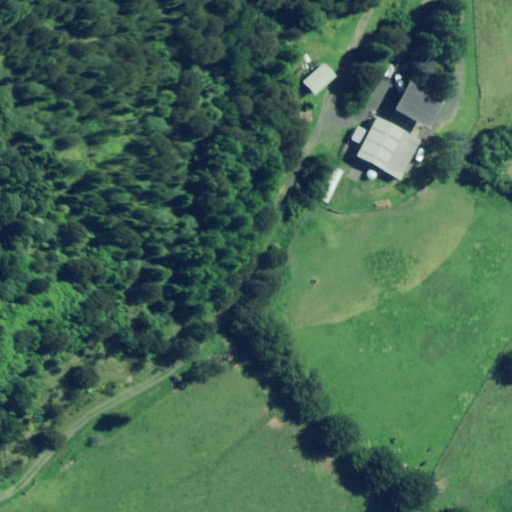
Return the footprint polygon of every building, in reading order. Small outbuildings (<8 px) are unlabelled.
[(325,49),(310,56),(313,65),(329,58),(325,49)] [(307,70),(296,55),(290,59),(300,74),(307,70)] [(331,78),(319,66),(299,84),(311,97),(331,78)] [(436,104),(404,86),(390,113),(421,130),(436,104)] [(371,120),(365,132),(356,127),(348,141),(357,146),(351,158),(396,182),(416,144),(371,120)] [(511,153),(511,154),(511,159),(502,178),(511,183),(511,153)] [(339,174),(331,170),(316,202),(324,205),(339,174)]
